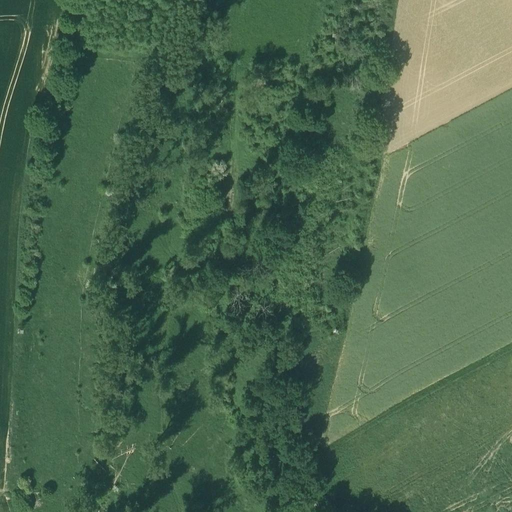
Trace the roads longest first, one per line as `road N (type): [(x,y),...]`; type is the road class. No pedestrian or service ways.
road 1 (track): [(372,511),(352,500),(329,505),(310,455),(295,336),(338,326),(395,0)]
road 2 (track): [(15,511),(8,494),(17,253),(62,0)]
road 3 (track): [(511,348),(310,455)]
